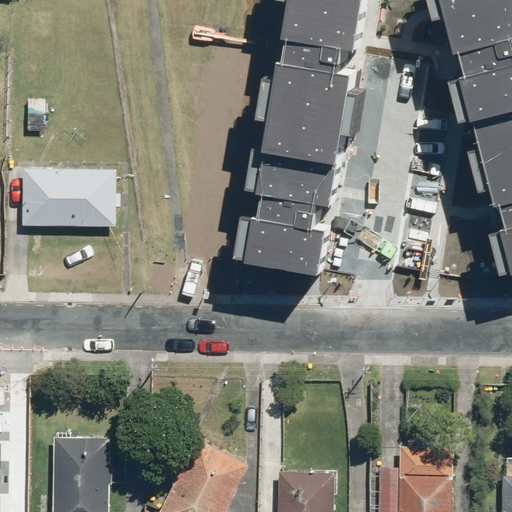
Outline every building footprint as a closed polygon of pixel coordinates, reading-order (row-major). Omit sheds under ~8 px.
[(278,0),(286,1),(280,38),(286,40),(340,49),(351,51),(360,0),(278,0)] [(511,0),(439,0),(454,53),(458,52),(510,38),(511,37),(511,0)] [(511,37),(510,38),(458,52),(465,78),(447,82),(458,126),(470,122),(511,111),(511,37)] [(259,154),(336,167),(352,77),(336,74),(340,49),(286,40),(282,64),(275,63),(259,154)] [(47,101),(27,101),(27,134),(47,134),(47,101)] [(511,111),(470,122),(493,208),(499,207),(511,203),(511,111)] [(244,195),(263,198),(328,210),(336,167),(259,154),(252,152),(244,195)] [(114,171),(21,170),(20,227),(114,228),(114,171)] [(240,216),(233,260),(317,274),(325,232),(308,229),(312,207),(263,198),(259,219),(240,216)] [(511,203),(499,207),(506,230),(489,235),(501,278),(511,274),(511,203)] [(108,439),(52,438),(50,511),(107,511),(108,486),(110,486),(110,465),(108,465),(108,439)] [(195,439),(158,511),(223,511),(247,465),(195,439)] [(449,511),(451,449),(398,447),(397,469),(379,469),(377,511),(449,511)] [(511,511),(511,459),(503,459),(503,477),(501,477),(499,511),(511,511)] [(277,473),(276,511),(331,511),(332,474),(277,473)]
